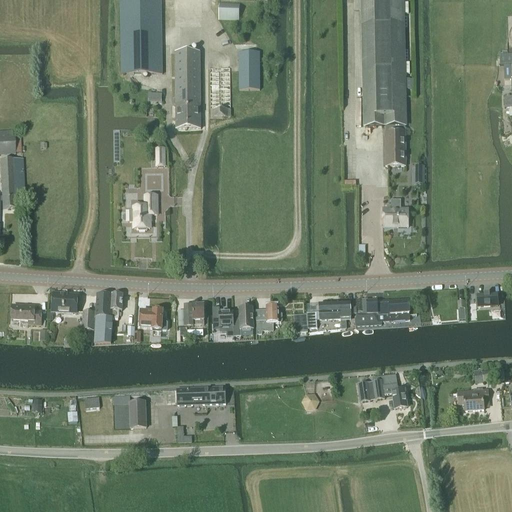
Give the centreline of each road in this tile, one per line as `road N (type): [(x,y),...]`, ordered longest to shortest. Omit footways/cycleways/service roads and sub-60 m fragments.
road 1 (secondary): [(0,278),(226,286),(511,275)]
road 2 (tertiary): [(0,451),(162,454),(440,432)]
road 3 (track): [(296,0),(292,245),(276,255),(189,256)]
road 4 (track): [(66,0),(88,78),(90,220),(77,281)]
